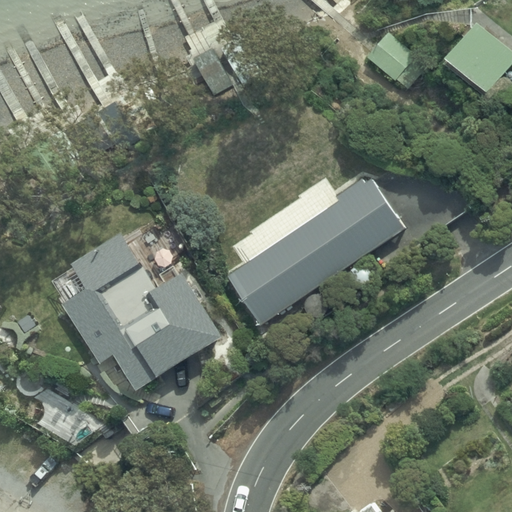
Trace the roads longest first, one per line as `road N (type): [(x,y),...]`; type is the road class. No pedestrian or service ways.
road 1 (tertiary): [(246,511),(277,438),(305,409),(511,266)]
road 2 (unknown): [(277,438),(94,511)]
